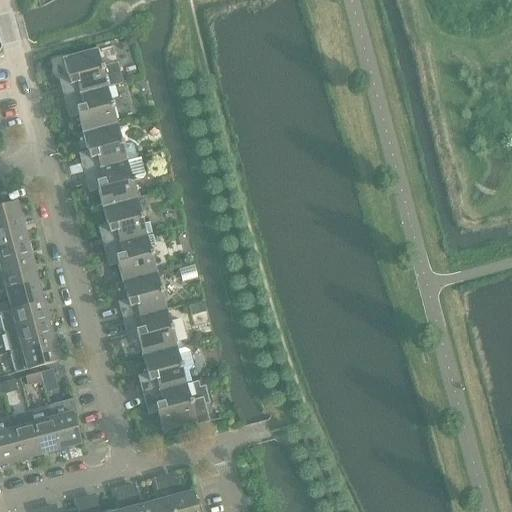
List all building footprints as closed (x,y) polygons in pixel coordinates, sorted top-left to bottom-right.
[(71,85),(74,96),(113,86),(113,85),(123,83),(118,63),(102,67),(98,50),(64,59),(68,77),(59,79),(61,88),(71,85)] [(116,98),(113,86),(74,96),(77,108),(67,110),(69,119),(79,116),(83,134),(117,125),(111,99),(116,98)] [(88,151),(79,154),(81,162),(90,159),(93,171),(127,162),(137,159),(133,146),(129,144),(123,146),(117,125),(83,134),(88,151)] [(149,132),(153,138),(158,134),(154,129),(149,132)] [(98,190),(103,208),(137,199),(133,182),(143,179),(145,175),(140,159),(127,162),(93,171),(96,182),(87,185),(89,193),(98,190)] [(144,224),(137,199),(103,208),(108,225),(98,228),(101,236),(110,234),(113,245),(152,235),(149,223),(144,224)] [(0,201),(0,229),(24,223),(22,218),(21,219),(17,203),(1,207),(0,201)] [(25,227),(24,223),(0,229),(0,250),(27,243),(23,228),(25,227)] [(156,247),(152,235),(113,245),(116,256),(107,259),(109,267),(118,265),(123,282),(162,272),(161,268),(155,267),(150,248),(156,247)] [(31,258),(27,243),(0,250),(0,271),(34,262),(33,258),(31,258)] [(0,293),(6,291),(38,282),(34,267),(35,267),(34,262),(0,271),(0,293)] [(130,308),(133,319),(167,310),(158,279),(163,274),(162,272),(123,282),(127,300),(118,302),(120,310),(130,308)] [(0,304),(0,313),(45,302),(43,297),(42,297),(38,282),(6,291),(9,302),(0,304)] [(46,306),(45,302),(0,313),(0,316),(5,333),(48,322),(44,307),(46,306)] [(138,339),(142,356),(181,346),(180,342),(183,341),(186,336),(182,322),(177,319),(170,321),(167,310),(133,319),(136,331),(126,333),(128,341),(138,339)] [(52,337),(48,322),(5,333),(10,353),(55,341),(54,336),(52,337)] [(56,346),(55,341),(10,353),(15,374),(59,362),(55,346),(56,346)] [(149,382),(152,394),(192,383),(189,371),(193,365),(189,351),(184,348),(182,349),(181,346),(142,356),(147,374),(138,376),(140,385),(149,382)] [(51,370),(39,373),(42,382),(42,384),(43,383),(44,388),(55,385),(51,370)] [(27,387),(42,382),(39,373),(25,377),(27,387)] [(14,380),(0,383),(0,384),(3,395),(17,391),(14,380)] [(162,431),(195,423),(196,426),(204,424),(204,425),(210,423),(205,405),(210,404),(206,386),(200,387),(199,382),(192,384),(192,383),(152,394),(155,405),(146,407),(148,416),(157,413),(162,431)] [(73,400),(48,407),(61,452),(65,451),(65,449),(81,445),(72,415),(76,414),(73,400)] [(56,454),(61,452),(48,407),(29,412),(41,456),(55,452),(56,454)] [(26,460),(41,456),(29,412),(9,418),(21,463),(26,462),(26,460)] [(17,464),(21,463),(9,418),(0,420),(0,462),(1,467),(16,463),(17,464)] [(174,495),(169,497),(173,511),(197,511),(192,492),(174,497),(174,495)] [(80,511),(102,511),(98,493),(77,498),(80,511)] [(173,511),(169,497),(164,498),(165,500),(150,504),(152,511),(173,511)]
